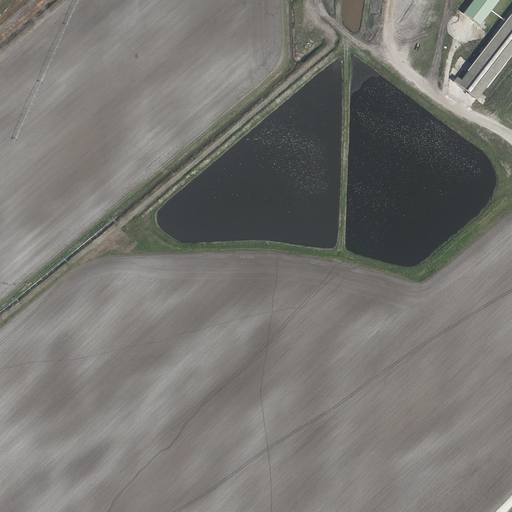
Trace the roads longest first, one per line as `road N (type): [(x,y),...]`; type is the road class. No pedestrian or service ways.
road 1 (track): [(325,17),(336,30),(320,57),(0,324)]
road 2 (track): [(391,0),(395,62),(461,113),(511,138)]
